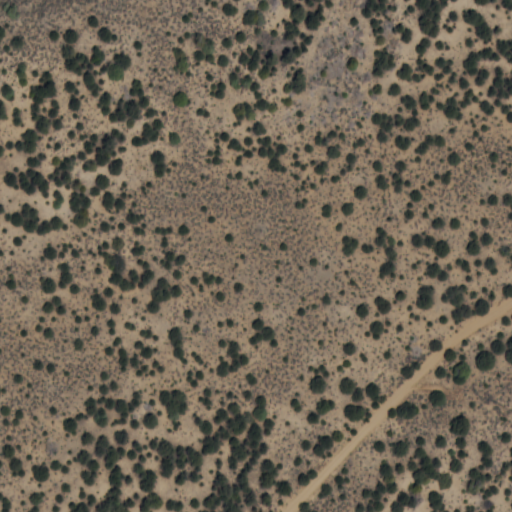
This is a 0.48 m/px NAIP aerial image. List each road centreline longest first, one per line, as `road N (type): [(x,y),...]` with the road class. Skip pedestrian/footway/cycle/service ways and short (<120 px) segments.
road 1 (residential): [(511,19),(77,375)]
road 2 (residential): [(511,263),(269,511)]
